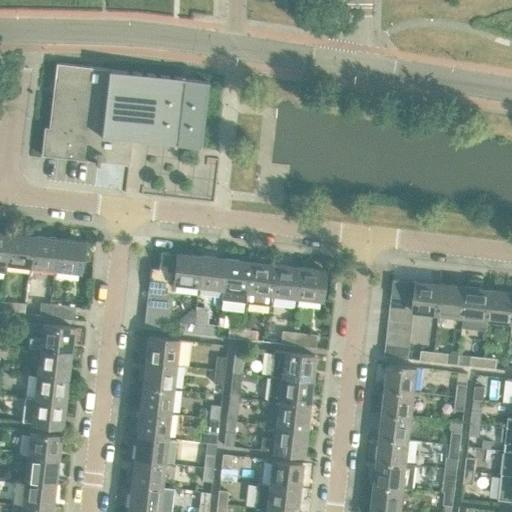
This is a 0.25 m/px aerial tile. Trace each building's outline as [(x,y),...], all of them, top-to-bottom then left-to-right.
[(44,125),(41,153),(44,154),(95,159),(95,162),(99,163),(99,160),(128,164),(129,164),(132,138),(182,143),(183,144),(199,145),(200,145),(202,128),(207,78),(190,76),(184,76),(108,67),(100,66),(90,65),(56,61),(54,75),(53,90),(52,94),(50,119),(49,126),(44,125)] [(29,265),(33,235),(8,232),(4,262),(5,262),(29,265)] [(54,268),(57,238),(33,235),(29,265),(54,268)] [(57,238),(54,268),(79,270),(82,241),(57,238)] [(197,285),(200,255),(160,250),(158,267),(174,269),(172,281),(172,282),(197,285)] [(221,288),(225,257),(200,255),(197,285),(220,287),(221,288)] [(245,302),(249,260),(225,257),(221,288),(220,287),(218,299),(245,302)] [(270,293),(274,263),(249,260),(245,302),(268,304),(270,293)] [(295,296),(298,266),(274,263),(270,293),(295,296)] [(174,269),(158,267),(150,266),(148,278),(172,281),(174,269)] [(298,266),(295,296),(319,298),(323,269),(298,266)] [(172,282),(172,281),(148,278),(147,290),(171,293),(172,282)] [(392,278),(391,292),(415,295),(416,281),(392,278)] [(415,295),(413,310),(438,312),(441,282),(417,280),(416,281),(415,295)] [(441,282),(438,312),(462,315),(466,285),(441,282)] [(462,315),(461,325),(486,328),(487,318),(490,288),(466,285),(462,315)] [(511,290),(490,288),(487,318),(511,321),(511,314),(511,290)] [(170,305),(171,293),(147,290),(146,302),(170,305)] [(391,292),(389,307),(413,310),(415,295),(391,292)] [(0,300),(0,310),(13,312),(14,302),(0,300)] [(48,316),(50,302),(39,301),(38,314),(48,316)] [(50,302),(48,316),(73,318),(74,305),(50,302)] [(168,317),(170,305),(146,302),(144,314),(168,317)] [(389,307),(388,319),(412,322),(413,310),(389,307)] [(167,329),(168,317),(144,314),(143,326),(167,329)] [(388,319),(386,331),(410,333),(412,322),(388,319)] [(191,333),(192,323),(180,321),(178,331),(191,333)] [(26,347),(38,348),(69,352),(71,327),(41,323),(40,339),(28,337),(26,347)] [(192,323),(191,333),(205,334),(206,324),(192,323)] [(206,324),(205,334),(216,335),(217,326),(206,324)] [(240,338),(241,329),(228,327),(227,337),(240,338)] [(241,329),(240,338),(254,340),(256,330),(241,329)] [(289,344),(291,331),(280,330),(279,343),(289,344)] [(291,331),(289,344),(314,347),(315,334),(291,331)] [(386,331),(385,343),(409,345),(410,333),(386,331)] [(145,360),(174,364),(186,365),(189,340),(148,335),(145,360)] [(385,343),(384,355),(408,357),(409,345),(385,343)] [(231,370),(241,371),(244,346),(234,345),(231,370)] [(66,376),(69,352),(38,348),(36,373),(66,376)] [(280,376),(310,379),(312,354),(272,350),(269,375),(269,376),(280,377),(280,376)] [(432,361),(433,351),(421,350),(420,359),(432,361)] [(433,351),(432,361),(446,362),(448,353),(433,351)] [(214,368),(223,369),(225,357),(216,356),(214,368)] [(481,366),(482,357),(470,356),(469,365),(481,366)] [(482,357),(481,366),(495,368),(496,359),(482,357)] [(171,388),(174,364),(145,360),(142,384),(171,388)] [(385,387),(414,390),(417,366),(388,363),(385,387)] [(222,383),(223,369),(214,368),(212,382),(222,383)] [(238,396),(241,371),(231,370),(228,395),(238,396)] [(63,401),(66,376),(36,373),(33,397),(63,401)] [(269,376),(269,375),(268,375),(265,400),(278,401),(307,404),(310,379),(280,376),(280,377),(269,376)] [(465,397),(467,384),(457,383),(455,396),(465,397)] [(168,412),(171,388),(142,384),(139,409),(168,412)] [(473,397),(473,398),(483,399),(483,398),(485,387),(475,385),(473,397)] [(411,414),(414,390),(385,387),(382,411),(411,414)] [(235,421),(238,396),(228,395),(226,420),(235,421)] [(464,410),(465,397),(455,396),(454,409),(464,410)] [(60,426),(63,401),(33,397),(30,422),(60,426)] [(472,409),(471,422),(480,423),(482,410),(483,399),(473,398),(472,409)] [(304,429),(307,404),(278,401),(275,425),(304,429)] [(209,417),(218,418),(220,405),(210,404),(209,417)] [(165,437),(168,412),(139,409),(136,434),(165,437)] [(408,438),(411,414),(382,411),(380,435),(408,438)] [(217,432),(218,418),(209,417),(207,431),(217,432)] [(232,446),(235,421),(226,420),(223,445),(232,446)] [(471,422),(468,446),(478,447),(479,436),(480,423),(471,422)] [(301,453),(304,429),(275,425),(273,440),(271,440),(270,437),(261,436),(259,448),(272,450),(301,453)] [(504,441),(503,450),(511,451),(511,427),(506,427),(504,441)] [(29,431),(26,456),(56,459),(59,435),(29,431)] [(450,443),(460,444),(461,432),(451,431),(450,443)] [(162,462),(165,437),(136,434),(133,458),(162,462)] [(406,462),(408,438),(380,435),(377,459),(406,462)] [(458,458),(460,444),(450,443),(448,457),(458,458)] [(511,451),(503,450),(501,474),(511,475),(511,451)] [(202,466),(212,467),(214,454),(204,453),(202,466)] [(222,454),(219,478),(229,479),(236,479),(236,469),(230,469),(231,454),(222,454)] [(26,456),(23,480),(53,484),(56,459),(26,456)] [(465,470),(475,471),(476,458),(466,457),(465,470)] [(160,486),(162,462),(133,458),(131,483),(160,486)] [(268,483),(298,487),(301,462),(271,458),(268,482),(268,483)] [(370,477),(375,478),(374,483),(403,486),(403,487),(413,488),(415,464),(405,463),(406,462),(377,459),(376,463),(372,462),(370,477)] [(211,481),(212,467),(202,466),(201,480),(211,481)] [(473,483),(475,471),(465,470),(463,482),(473,483)] [(511,475),(501,474),(498,499),(511,500),(511,475)] [(444,491),(454,492),(456,480),(446,479),(444,491)] [(23,480),(20,505),(51,509),(53,484),(23,480)] [(268,483),(268,482),(256,481),(254,505),(266,506),(265,508),(295,511),(298,487),(268,483)] [(157,511),(160,486),(131,483),(128,507),(157,511)] [(403,487),(403,486),(374,483),(371,506),(400,510),(403,487)] [(216,502),(226,503),(227,491),(218,490),(216,502)] [(452,505),(454,492),(444,491),(443,504),(452,505)] [(197,511),(207,511),(208,503),(198,502),(197,511)] [(224,511),(226,503),(216,502),(215,511),(224,511)]
